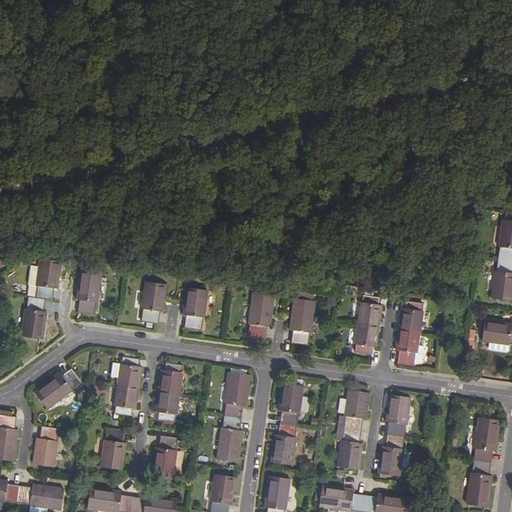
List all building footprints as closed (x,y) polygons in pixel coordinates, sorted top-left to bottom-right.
[(501,246),(497,270),(495,270),(492,297),(511,299),(511,220),(503,220),(499,245),(501,246)] [(37,283),(35,295),(28,294),(26,307),(24,307),(21,333),(43,336),(47,310),(42,309),(44,297),(51,298),(53,286),(57,286),(61,260),(39,256),(35,283),(37,283)] [(81,267),(77,297),(79,297),(78,310),(94,312),(96,299),(97,300),(102,270),(81,267)] [(159,309),(163,309),(167,282),(146,279),(142,306),(143,306),(141,319),(157,321),(159,309)] [(202,315),(204,315),(208,289),(187,286),(183,312),(186,312),(184,326),(201,328),(202,315)] [(266,324),(269,325),(275,294),(253,290),(248,322),(250,322),(248,334),(264,336),(266,324)] [(361,300),(355,342),(357,342),(356,350),(372,352),(373,345),(377,346),(383,304),(379,303),(380,295),(364,293),(363,301),(361,300)] [(294,297),(290,328),(293,328),(291,340),(308,342),(309,331),(310,331),(315,300),(294,297)] [(403,307),(397,349),(399,349),(398,357),(416,359),(417,351),(419,351),(425,309),(423,309),(424,301),(406,299),(405,307),(403,307)] [(511,323),(486,320),(483,341),(510,345),(510,343),(511,343),(511,323)] [(467,345),(473,346),(475,330),(469,329),(467,345)] [(121,362),(120,362),(118,375),(117,383),(114,403),(115,404),(114,411),(131,414),(132,406),(135,407),(138,386),(141,365),(138,364),(139,357),(122,355),(121,362)] [(110,374),(118,375),(120,362),(112,361),(110,374)] [(165,369),(161,368),(155,410),(159,410),(158,418),(172,420),(174,412),(176,413),(182,371),(180,371),(181,363),(166,361),(165,369)] [(72,388),(71,388),(81,380),(72,366),(61,373),(60,371),(35,390),(47,407),(72,388)] [(225,401),(226,402),(223,426),(221,426),(217,457),(238,460),(242,429),(238,428),(241,404),(245,404),(249,373),(229,370),(225,401)] [(282,409),(279,434),(275,434),(271,460),(292,463),(296,436),(295,436),(299,412),(300,412),(303,385),(282,382),(279,409),(282,409)] [(346,414),(346,415),(340,414),(337,438),(343,438),(342,439),(341,439),(337,465),(358,467),(362,442),(358,441),(361,417),(365,417),(369,392),(348,389),(344,414),(346,414)] [(386,421),(389,421),(385,445),(382,445),(379,472),(400,475),(404,448),(402,448),(406,423),(408,423),(412,396),(389,393),(386,421)] [(0,456),(13,459),(18,427),(14,426),(16,415),(0,412),(0,456)] [(472,474),(467,505),(487,508),(492,477),(490,476),(493,452),(496,452),(500,422),(480,420),(475,449),(474,449),(471,474),(472,474)] [(57,439),(56,439),(58,426),(42,424),(41,436),(37,436),(33,462),(53,464),(57,439)] [(125,441),(122,440),(124,428),(108,425),(106,438),(104,438),(100,465),(121,468),(125,441)] [(161,434),(158,446),(154,445),(151,472),(172,475),(176,448),(175,448),(177,436),(161,434)] [(226,511),(228,502),(232,503),(235,476),(214,473),(211,500),(212,500),(211,511),(210,511),(226,511)] [(265,505),(269,506),(267,511),(283,511),(285,508),(286,508),(290,478),(269,474),(265,505)] [(0,477),(0,498),(4,499),(5,498),(30,501),(29,503),(59,507),(62,486),(32,482),(32,485),(7,481),(8,478),(0,477)] [(144,492),(144,495),(120,492),(120,489),(88,484),(85,505),(117,510),(118,508),(141,511),(172,511),(175,496),(144,492)] [(406,511),(409,496),(378,492),(378,495),(353,492),(353,488),(322,484),(322,486),(319,500),(319,505),(328,507),(350,510),(351,508),(374,511),(406,511)]
